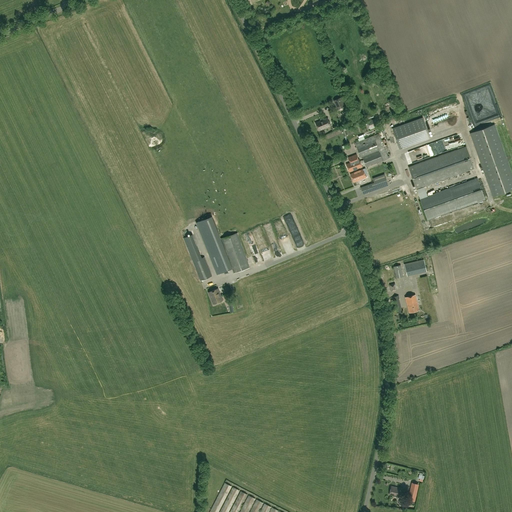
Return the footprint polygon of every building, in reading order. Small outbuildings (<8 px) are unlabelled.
[(334,100),(338,109),(343,107),(340,98),(334,100)] [(490,107),(494,107),(494,113),(497,113),(496,103),(486,103),(486,106),(489,106),(489,109),(490,109),(490,107)] [(319,111),(321,118),(328,117),(326,109),(319,111)] [(315,124),(318,131),(330,126),(327,118),(321,121),(315,124)] [(393,128),(400,148),(429,137),(422,118),(393,128)] [(375,119),(366,122),(369,129),(377,126),(375,119)] [(511,174),(494,125),(470,133),(492,197),(511,189),(511,174)] [(364,160),(360,161),(359,159),(358,160),(356,155),(348,158),(349,161),(350,161),(350,162),(346,164),(349,172),(352,170),(362,167),(361,165),(365,163),(367,167),(388,158),(379,134),(355,143),(360,157),(363,158),(364,160)] [(427,196),(424,187),(474,169),(467,148),(409,168),(427,220),(485,200),(478,178),(427,196)] [(363,169),(353,173),(350,174),(353,183),(366,178),(363,169)] [(373,178),(374,183),(361,187),(363,194),(388,185),(384,174),(373,178)] [(365,202),(367,207),(394,198),(395,199),(396,198),(394,192),(365,202)] [(231,268),(221,239),(211,216),(196,222),(217,274),(231,268)] [(221,239),(231,268),(232,268),(234,273),(249,267),(237,233),(221,239)] [(192,235),(184,238),(193,261),(200,280),(212,276),(204,257),(201,258),(192,235)] [(424,259),(404,264),(407,276),(426,271),(424,259)] [(400,265),(394,267),(396,278),(403,277),(400,265)] [(222,300),(218,288),(208,292),(213,304),(222,300)] [(405,297),(409,313),(419,310),(415,295),(405,297)] [(402,311),(398,296),(393,297),(397,313),(402,311)] [(225,483),(209,511),(218,511),(232,486),(225,483)] [(402,488),(391,486),(389,495),(400,497),(402,488)] [(228,511),(239,490),(232,487),(219,511),(228,511)] [(238,511),(247,495),(240,491),(229,511),(238,511)] [(248,511),(255,499),(248,495),(239,511),(248,511)] [(258,511),(263,503),(256,499),(249,511),(258,511)] [(268,511),(271,507),(264,503),(259,511),(268,511)]
